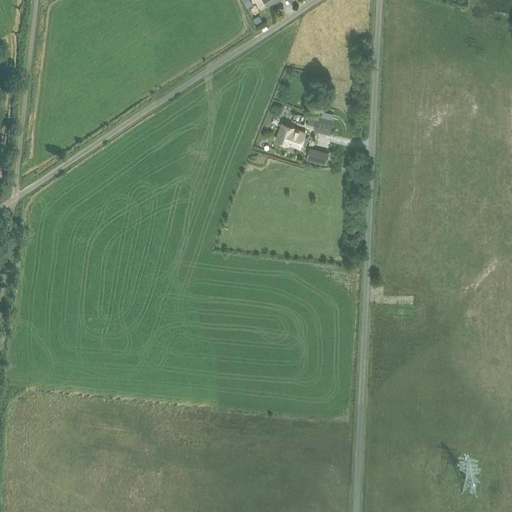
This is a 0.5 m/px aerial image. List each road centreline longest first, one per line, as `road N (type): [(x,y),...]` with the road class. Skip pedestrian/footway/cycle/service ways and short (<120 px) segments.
road 1 (unclassified): [(356,511),(378,0)]
road 2 (unclassified): [(0,208),(316,0)]
